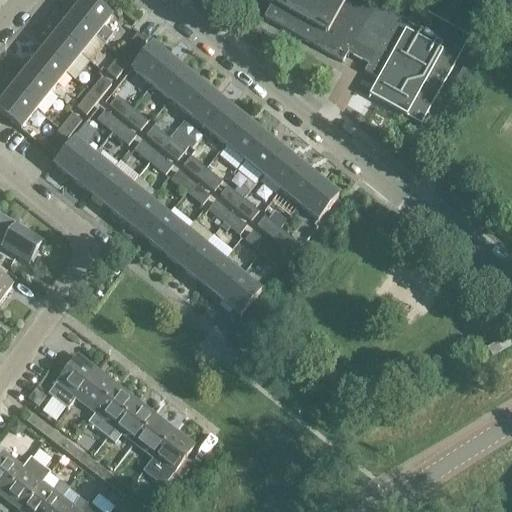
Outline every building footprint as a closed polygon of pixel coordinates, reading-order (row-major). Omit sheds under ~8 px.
[(352,47),(373,59),(364,75),(378,83),(369,99),(421,128),(469,41),(403,4),(395,0),(256,0),(271,8),(263,21),(342,65),(352,47)] [(86,2),(71,20),(105,48),(113,39),(104,31),(111,22),(86,2)] [(71,20),(56,39),(81,59),(96,41),(105,49),(105,48),(71,20)] [(137,37),(121,56),(131,64),(146,45),(137,37)] [(56,39),(41,57),(66,78),(81,59),(56,39)] [(150,90),(171,64),(152,49),(131,74),(150,90)] [(121,56),(106,75),(116,82),(131,64),(121,56)] [(51,96),(66,78),(41,57),(26,76),(51,96)] [(469,60),(462,73),(473,80),(481,66),(469,60)] [(169,105),(189,79),(171,64),(150,90),(169,105)] [(457,83),(468,89),(473,80),(462,73),(457,83)] [(26,76),(11,94),(36,115),(51,96),(26,76)] [(189,79),(169,105),(187,120),(208,94),(189,79)] [(102,80),(89,96),(99,104),(111,88),(102,80)] [(11,94),(0,107),(0,116),(21,133),(36,115),(11,94)] [(208,94),(187,120),(206,135),(226,110),(208,94)] [(89,96),(76,111),(86,119),(99,104),(89,96)] [(131,112),(116,100),(108,109),(124,122),(131,112)] [(226,110),(206,135),(224,150),(245,125),(226,110)] [(124,122),(139,134),(147,125),(131,112),(124,122)] [(96,124),(112,136),(119,127),(104,115),(96,124)] [(69,141),(81,125),(72,117),(59,133),(69,141)] [(245,125),(224,150),(243,165),(264,140),(245,125)] [(134,140),(119,127),(112,136),(127,149),(134,140)] [(145,139),(161,152),(168,142),(153,130),(145,139)] [(59,133),(47,148),(56,156),(69,141),(59,133)] [(262,180),(282,155),(264,140),(243,165),(262,180)] [(184,155),(168,142),(161,152),(176,164),(184,155)] [(54,170),(73,185),(93,160),(75,145),(54,170)] [(156,158),(140,145),(133,154),(149,167),(156,158)] [(301,170),(282,155),(262,180),(280,196),(301,170)] [(172,170),(156,158),(149,167),(164,180),(172,170)] [(112,175),(93,160),(73,185),(91,200),(112,175)] [(205,173),(190,160),(182,169),(198,182),(205,173)] [(301,170),(280,196),(299,211),(319,185),(301,170)] [(198,182),(213,195),(221,185),(205,173),(198,182)] [(91,200),(110,215),(130,190),(112,175),(91,200)] [(193,188),(177,175),(170,184),(186,197),(193,188)] [(299,211),(317,226),(338,200),(319,185),(299,211)] [(193,188),(186,197),(201,210),(209,201),(193,188)] [(149,205),(130,190),(110,215),(128,230),(149,205)] [(242,203),(227,190),(219,199),(235,212),(242,203)] [(235,212),(250,225),(258,215),(242,203),(235,212)] [(271,206),(274,220),(288,218),(285,203),(271,206)] [(128,230),(147,245),(167,220),(149,205),(128,230)] [(230,218),(214,205),(207,214),(223,227),(230,218)] [(238,240),(246,231),(230,218),(223,227),(220,230),(227,235),(229,232),(238,240)] [(42,245),(0,219),(0,238),(7,243),(2,252),(28,267),(30,264),(32,266),(37,258),(35,256),(42,245)] [(186,235),(167,220),(147,245),(165,261),(186,235)] [(256,230),(272,242),(279,233),(264,220),(256,230)] [(295,245),(279,233),(272,242),(287,255),(295,245)] [(165,261),(184,276),(204,250),(186,235),(165,261)] [(267,248),(251,235),(244,245),(259,257),(267,248)] [(259,257),(275,270),(282,261),(267,248),(259,257)] [(202,291),(223,265),(204,250),(184,276),(202,291)] [(202,291),(221,306),(241,281),(223,265),(202,291)] [(241,281),(221,306),(239,321),(260,296),(241,281)] [(0,308),(12,293),(0,284),(0,308)] [(511,348),(507,340),(488,352),(492,360),(511,348)] [(48,398),(67,414),(75,403),(97,375),(77,360),(48,398)] [(97,375),(75,403),(95,418),(116,390),(97,375)] [(114,433),(136,405),(116,390),(95,418),(89,426),(108,441),(114,433)] [(45,399),(35,391),(27,401),(37,409),(45,399)] [(115,447),(121,438),(134,448),(155,420),(136,405),(114,433),(108,441),(115,447)] [(36,434),(42,426),(32,419),(27,426),(36,434)] [(153,463),(174,435),(155,420),(134,448),(153,463)] [(36,434),(46,441),(52,434),(42,426),(36,434)] [(61,441),(52,434),(46,441),(56,449),(61,441)] [(153,463),(173,478),(194,450),(174,435),(153,463)] [(56,449),(66,456),(71,449),(61,441),(56,449)] [(81,456),(71,449),(66,456),(75,463),(81,456)] [(75,463),(85,471),(91,464),(81,456),(75,463)] [(0,460),(0,498),(1,500),(23,472),(3,457),(0,460)] [(23,472),(1,500),(16,511),(22,511),(42,487),(50,476),(31,461),(23,472)] [(85,471),(95,478),(100,471),(91,464),(85,471)] [(110,479),(100,471),(95,478),(104,486),(110,479)] [(104,486),(114,493),(120,486),(110,479),(104,486)] [(129,494),(120,486),(114,493),(124,501),(129,494)] [(53,511),(61,502),(42,487),(22,511),(53,511)] [(124,501),(134,508),(139,501),(129,494),(124,501)] [(61,502),(53,511),(84,511),(87,508),(79,501),(72,510),(61,502)] [(146,511),(149,509),(139,501),(134,508),(138,511),(146,511)]
